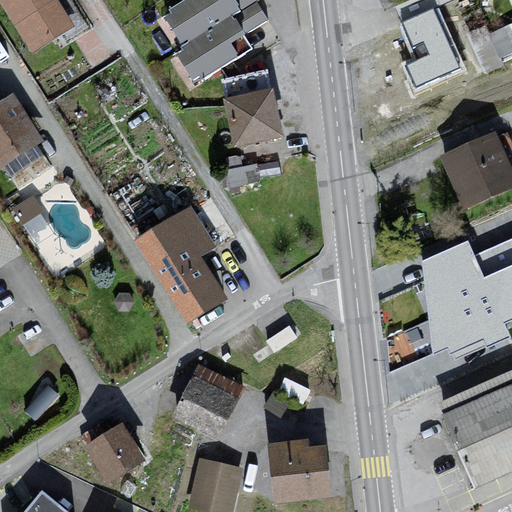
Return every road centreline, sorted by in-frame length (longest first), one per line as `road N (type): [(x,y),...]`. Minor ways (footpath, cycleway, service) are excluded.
road 1 (residential): [(354,286),(264,307),(0,474)]
road 2 (secondary): [(354,286),(322,0)]
road 3 (secondary): [(381,511),(354,286)]
